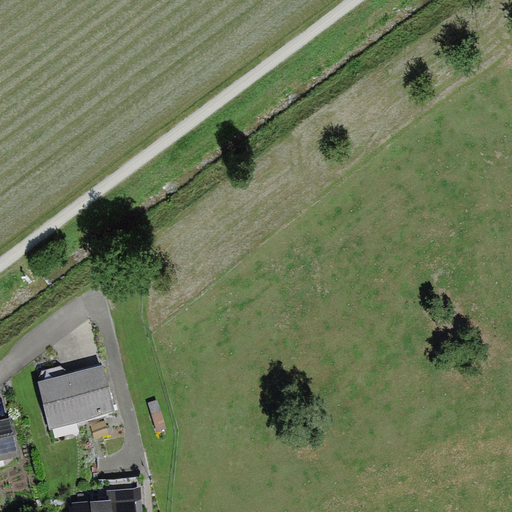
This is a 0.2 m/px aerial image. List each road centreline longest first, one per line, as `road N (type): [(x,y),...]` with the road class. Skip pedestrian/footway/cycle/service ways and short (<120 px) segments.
road 1 (track): [(347,0),(0,258)]
road 2 (unknown): [(64,328),(80,306),(100,307),(134,463)]
